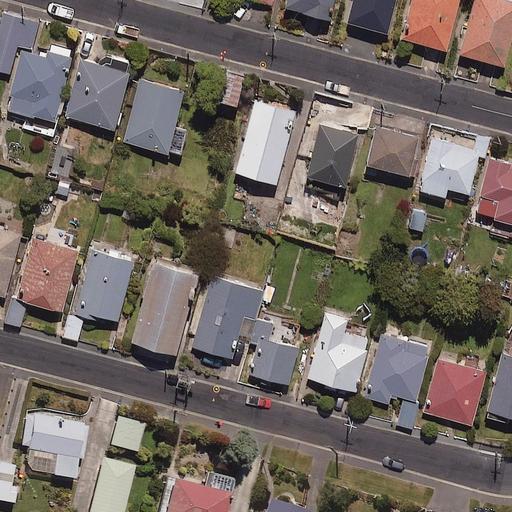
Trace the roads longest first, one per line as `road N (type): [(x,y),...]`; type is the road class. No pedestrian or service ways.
road 1 (residential): [(511,469),(483,469),(0,343)]
road 2 (residential): [(511,113),(85,0)]
